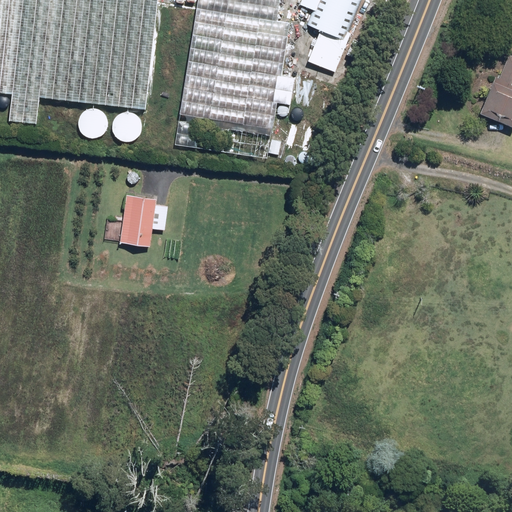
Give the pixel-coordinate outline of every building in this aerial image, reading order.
[(41,93),(147,105),(158,0),(0,0),(0,89),(13,90),(10,120),(37,123),(41,93)] [(279,0),(198,0),(178,141),(269,154),(280,156),(283,139),(272,137),(275,114),(276,115),(277,115),(277,116),(278,116),(279,116),(280,116),(281,117),(282,117),(283,116),(284,116),(285,116),(286,116),(286,115),(287,115),(288,114),(289,114),(289,113),(290,112),(290,111),(291,110),(291,109),(291,108),(291,107),(291,106),(291,105),(291,104),(291,103),(294,104),(298,77),(281,74),(288,22),(277,20),(279,0)] [(361,0),(303,0),(302,3),(316,9),(310,24),(323,29),(310,60),(336,71),(352,32),(349,31),(361,0)] [(497,76),(482,112),(511,123),(511,54),(510,54),(501,78),(497,76)] [(92,106),(90,107),(87,108),(85,109),(82,111),(81,114),(79,116),(78,119),(78,122),(78,124),(79,127),(80,130),(81,132),(83,134),(85,136),(88,137),(91,138),(93,139),(96,139),(99,138),(102,137),(104,136),(106,134),(108,131),(109,129),(110,126),(111,123),(111,121),(110,118),(109,115),(107,113),(106,111),(103,109),(101,107),(98,107),(95,106),(92,106)] [(123,110),(120,112),(118,114),(116,116),(114,118),(113,121),(112,124),(112,126),(113,129),(114,132),(115,134),(117,137),(119,139),(121,140),(124,141),(127,142),(129,142),(132,142),(135,141),(137,139),(140,138),(142,136),(143,133),(144,131),(145,128),(145,125),(145,122),(144,120),(143,117),(141,115),(139,113),(136,111),(134,110),(131,109),(128,109),(125,110),(123,110)] [(316,133),(302,130),(299,148),(312,151),(316,133)] [(108,223),(106,239),(152,245),(154,227),(166,229),(169,206),(157,205),(158,198),(128,194),(124,225),(108,223)]
